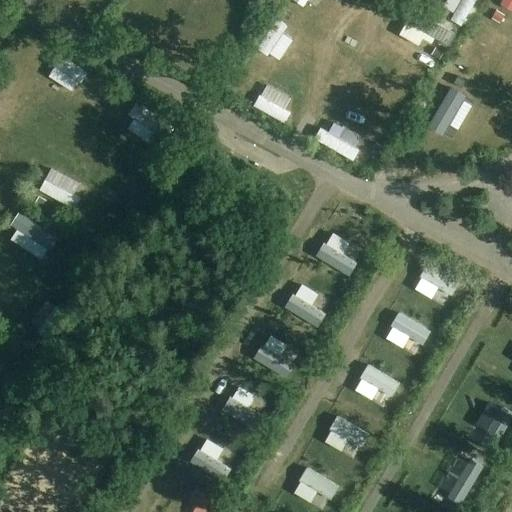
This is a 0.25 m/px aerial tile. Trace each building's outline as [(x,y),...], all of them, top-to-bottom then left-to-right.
[(470,0),(453,0),(438,22),(458,36),(479,6),(470,0)] [(422,54),(425,41),(401,35),(398,49),(422,54)] [(442,114),(436,127),(493,154),(511,114),(446,84),(434,110),(442,114)] [(256,110),(283,124),(292,106),(265,92),(256,110)] [(134,117),(124,136),(151,150),(161,131),(134,117)] [(64,195),(69,186),(50,177),(39,197),(73,215),(80,203),(64,195)] [(56,244),(45,262),(75,280),(86,263),(56,244)] [(438,415),(425,440),(434,445),(447,420),(438,415)]
